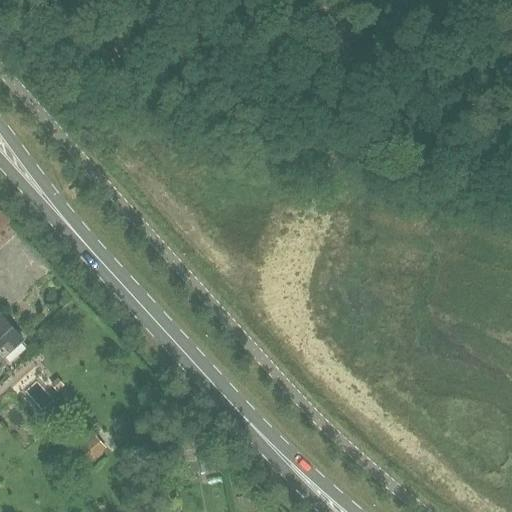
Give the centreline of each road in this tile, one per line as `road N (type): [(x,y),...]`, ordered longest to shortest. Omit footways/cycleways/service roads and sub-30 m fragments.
road 1 (primary): [(335,511),(74,235)]
road 2 (primary): [(74,235),(0,126)]
